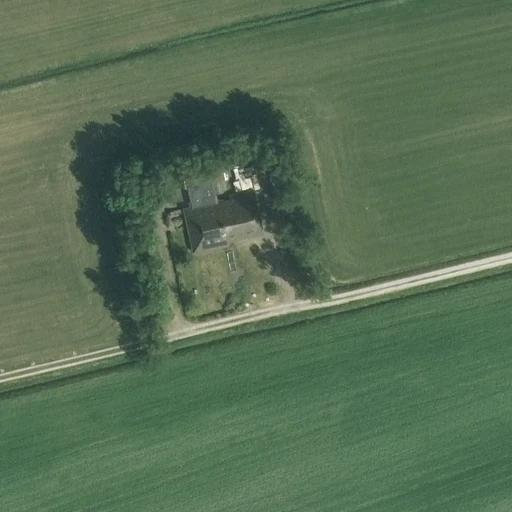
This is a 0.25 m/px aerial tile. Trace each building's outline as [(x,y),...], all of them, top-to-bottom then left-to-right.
[(200,163),(204,184),(225,179),(220,159),(200,163)] [(204,184),(200,163),(181,167),(184,188),(204,184)] [(133,187),(140,227),(149,225),(146,208),(159,206),(155,183),(133,187)] [(254,192),(229,198),(230,203),(223,205),(222,199),(219,200),(228,241),(262,233),(254,192)] [(228,241),(219,200),(183,208),(193,254),(229,245),(228,241)]
